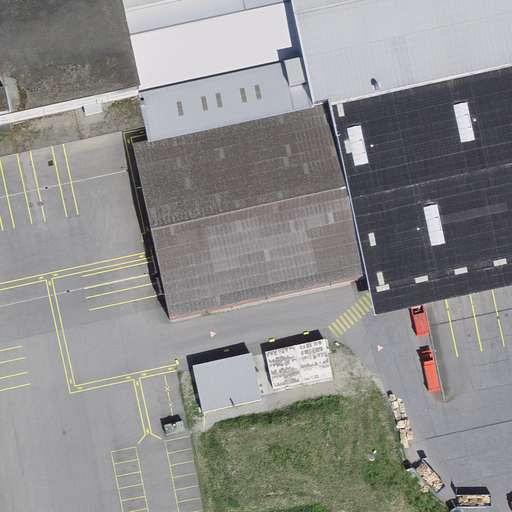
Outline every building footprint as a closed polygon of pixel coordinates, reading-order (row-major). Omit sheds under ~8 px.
[(306,63),(292,0),(0,0),(0,151),(107,129),(133,98),(306,63)] [(511,0),(292,0),(306,63),(133,98),(146,145),(331,105),(366,271),(371,293),(511,263),(511,0)] [(331,105),(146,145),(181,311),(366,271),(331,105)] [(273,390),(332,377),(324,340),(265,353),(273,390)] [(202,413),(261,400),(252,356),(193,369),(202,413)]
